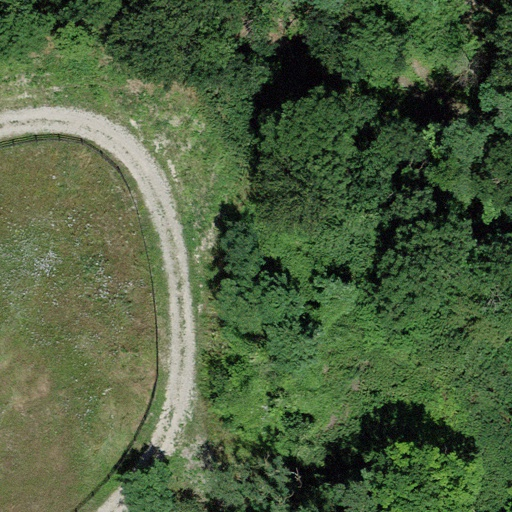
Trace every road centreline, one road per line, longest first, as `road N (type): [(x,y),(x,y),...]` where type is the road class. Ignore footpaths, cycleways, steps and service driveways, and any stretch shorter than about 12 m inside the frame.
road 1 (track): [(487,0),(482,56),(508,199),(498,347),(426,425),(343,461),(271,466),(228,453),(184,417),(159,342),(82,258),(0,189)]
road 2 (track): [(80,511),(184,417)]
